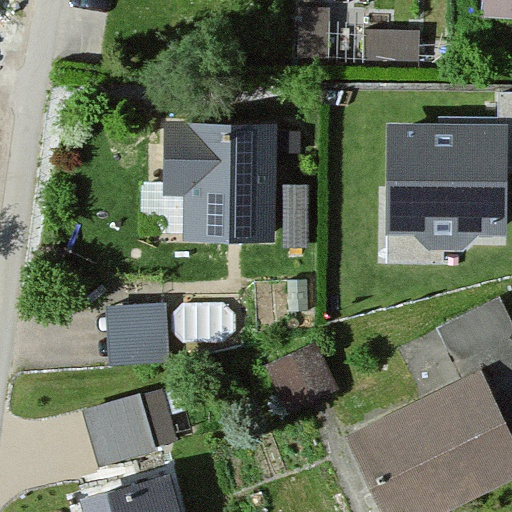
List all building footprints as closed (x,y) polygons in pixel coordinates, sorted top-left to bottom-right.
[(299,0),(297,44),(325,46),(327,0),(299,0)] [(416,47),(416,20),(360,19),(359,45),(416,47)] [(264,131),(154,130),(154,201),(174,201),(174,245),(263,246),(264,131)] [(503,140),(392,139),(391,240),(502,240),(503,140)] [(456,390),(336,444),(366,511),(452,511),(511,485),(511,479),(478,404),(511,388),(511,358),(489,307),(430,334),(456,390)] [(156,308),(97,314),(103,374),(161,369),(156,308)] [(307,353),(259,371),(277,418),(325,400),(307,353)] [(129,403),(75,419),(92,478),(147,463),(129,403)] [(165,511),(156,482),(63,508),(64,511),(165,511)]
